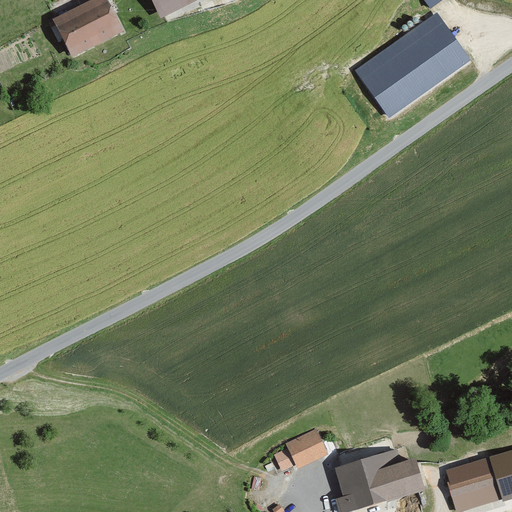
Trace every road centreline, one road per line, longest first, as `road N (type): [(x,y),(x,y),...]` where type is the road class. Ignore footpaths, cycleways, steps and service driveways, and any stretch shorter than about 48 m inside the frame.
road 1 (tertiary): [(0,374),(257,241),(511,65)]
road 2 (track): [(18,364),(122,388),(217,453),(283,480),(316,511)]
